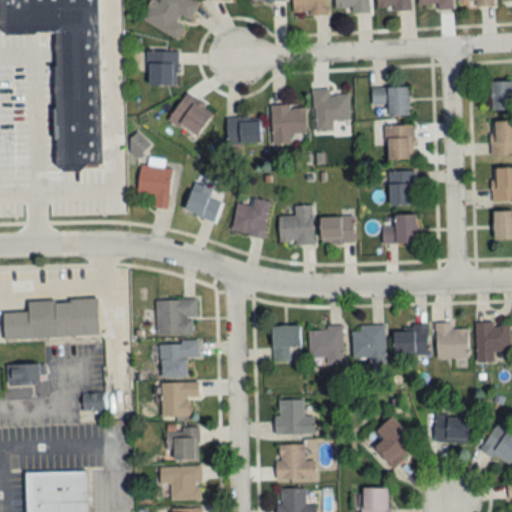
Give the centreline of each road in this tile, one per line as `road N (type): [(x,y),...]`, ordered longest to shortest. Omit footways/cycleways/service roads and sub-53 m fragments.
road 1 (residential): [(0,245),(152,249),(297,288),(511,280)]
road 2 (residential): [(228,274),(233,511)]
road 3 (residential): [(447,50),(450,282)]
road 4 (residential): [(237,58),(447,50)]
